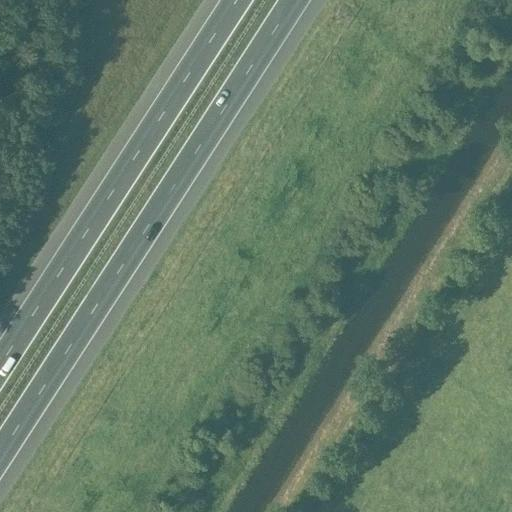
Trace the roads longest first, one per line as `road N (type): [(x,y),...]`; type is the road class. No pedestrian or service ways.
road 1 (motorway): [(0,452),(293,0)]
road 2 (motorway): [(237,0),(0,367)]
